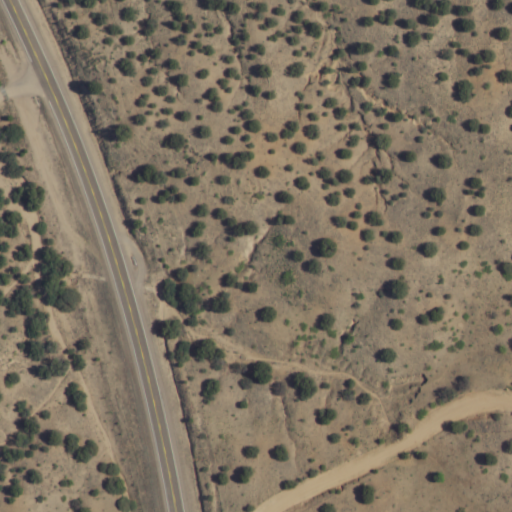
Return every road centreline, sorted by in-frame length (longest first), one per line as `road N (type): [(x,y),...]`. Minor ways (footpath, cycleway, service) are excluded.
road 1 (primary): [(170,511),(117,277),(49,93),(4,0)]
road 2 (residential): [(511,401),(460,411),(269,511)]
